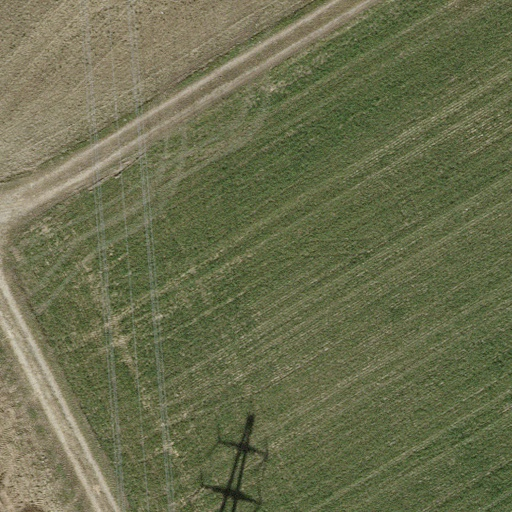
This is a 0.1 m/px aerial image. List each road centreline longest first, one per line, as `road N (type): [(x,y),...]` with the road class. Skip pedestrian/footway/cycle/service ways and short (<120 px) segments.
road 1 (track): [(359,0),(0,219)]
road 2 (track): [(0,293),(113,511)]
